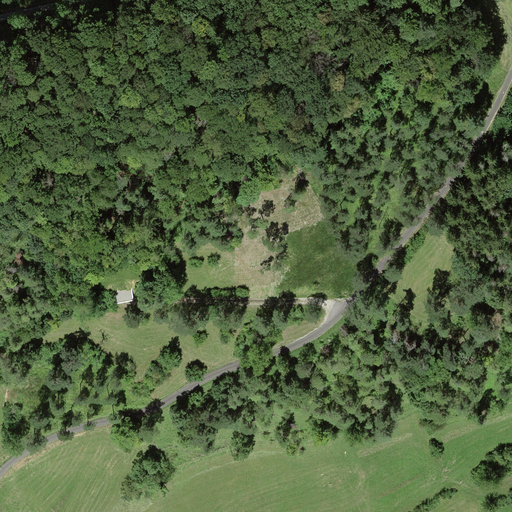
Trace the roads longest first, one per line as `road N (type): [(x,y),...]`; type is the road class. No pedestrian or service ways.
road 1 (track): [(511,68),(470,158),(320,329),(155,404),(62,433),(0,470)]
road 2 (track): [(449,0),(431,57),(374,110),(258,149)]
road 3 (track): [(346,307),(184,299),(117,312)]
